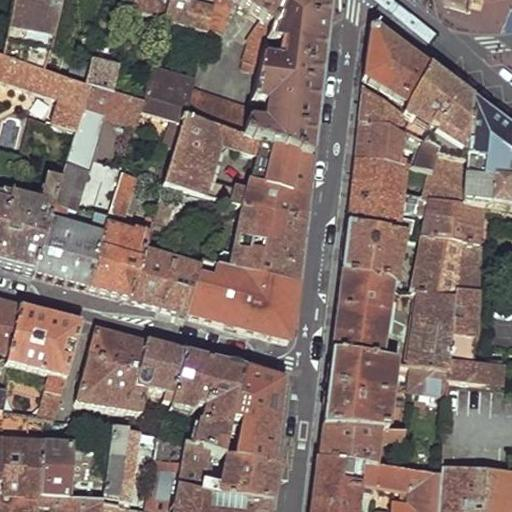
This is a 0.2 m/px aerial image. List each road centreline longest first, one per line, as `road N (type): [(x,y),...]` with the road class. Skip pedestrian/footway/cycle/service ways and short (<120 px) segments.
road 1 (residential): [(304,370),(360,0)]
road 2 (residential): [(304,370),(0,291)]
road 3 (primary): [(387,0),(511,97)]
road 4 (residential): [(290,511),(304,370)]
